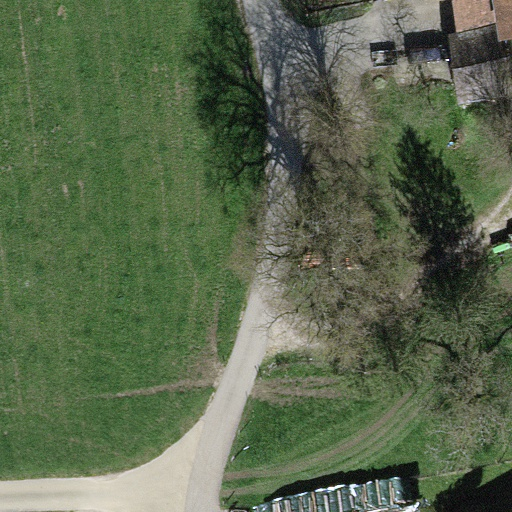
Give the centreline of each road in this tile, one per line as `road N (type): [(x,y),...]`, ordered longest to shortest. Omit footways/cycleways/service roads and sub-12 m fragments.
road 1 (track): [(258,0),(270,84),(268,258),(200,506)]
road 2 (track): [(0,507),(200,506)]
